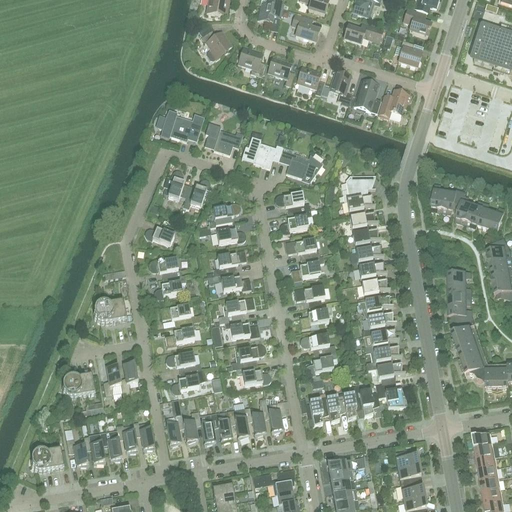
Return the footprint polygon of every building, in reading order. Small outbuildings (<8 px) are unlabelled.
[(226,19),(229,2),(225,1),(224,0),(209,0),(206,16),(226,19)] [(280,23),(283,4),(270,1),(266,0),(263,0),(262,1),(261,7),(258,23),(272,26),(273,22),(280,23)] [(321,0),(300,0),(300,3),(310,6),(308,13),(324,18),(329,4),(321,2),(321,0)] [(371,13),(374,3),(380,5),(381,0),(357,0),(353,14),(372,20),(374,14),(371,13)] [(436,11),(439,3),(441,4),(442,0),(419,0),(416,11),(428,15),(430,9),(436,11)] [(487,5),(484,11),(496,15),(498,9),(487,5)] [(427,40),(431,27),(424,25),(426,18),(408,12),(404,25),(411,27),(409,34),(427,40)] [(315,45),(320,32),(306,27),(308,21),(295,17),(292,28),(298,30),(295,39),(315,45)] [(474,60),(473,63),(493,70),(492,72),(509,77),(509,75),(511,75),(511,35),(499,32),(482,26),(481,26),(480,27),(479,28),(473,47),(475,48),(478,49),(474,60)] [(361,48),(363,40),(380,45),(383,34),(362,27),(360,33),(348,29),(344,42),(361,48)] [(206,46),(211,53),(207,55),(207,58),(210,63),(213,64),(216,62),(216,63),(228,55),(226,53),(232,49),(222,35),(217,38),(214,32),(201,40),(205,47),(206,46)] [(417,71),(422,56),(412,53),(414,47),(403,43),(400,49),(403,50),(398,65),(417,71)] [(261,80),(266,66),(260,65),(262,57),(243,51),(238,67),(252,71),(251,76),(261,80)] [(289,74),(292,66),(273,60),(268,76),(286,82),(285,87),(291,89),(295,76),(289,74)] [(319,83),(321,76),(302,70),(297,86),(316,92),(314,97),(320,99),(325,85),(319,83)] [(348,109),(352,97),(345,95),(351,79),(336,74),(330,93),(339,96),(337,103),(342,104),(341,107),(348,109)] [(375,101),(379,88),(362,82),(354,109),(377,116),(381,103),(375,101)] [(394,93),(390,105),(383,103),(378,117),(389,120),(391,114),(401,118),(404,109),(407,110),(411,98),(394,93)] [(187,142),(197,145),(204,121),(194,117),(192,124),(168,116),(166,121),(163,120),(160,121),(158,123),(157,126),(158,128),(160,131),(162,131),(161,136),(187,144),(187,142)] [(238,152),(243,137),(236,135),(236,138),(220,133),(221,130),(209,126),(205,138),(208,139),(204,150),(230,158),(233,150),(238,152)] [(278,164),(283,150),(276,148),(276,151),(260,146),(261,143),(252,140),(248,151),(245,150),(242,162),(270,171),(272,162),(278,164)] [(311,184),(323,168),(310,159),(309,162),(293,157),(294,154),(283,150),(278,164),(289,168),(286,176),(311,184)] [(185,201),(189,189),(181,186),(183,181),(183,178),(182,175),(179,174),(176,173),(174,175),(172,177),(171,181),(167,179),(163,190),(170,192),(168,199),(178,203),(180,199),(185,201)] [(371,191),(375,179),(350,179),(346,184),(348,197),(343,198),(344,205),(347,205),(347,204),(367,201),(367,200),(365,192),(375,192),(375,191),(371,191)] [(212,194),(209,193),(210,190),(210,187),(209,184),(207,182),(204,182),(201,184),(199,186),(198,192),(189,189),(185,201),(183,210),(189,212),(191,207),(201,210),(204,200),(209,202),(212,194)] [(442,215),(445,195),(439,194),(441,189),(435,188),(434,193),(433,203),(431,205),(432,207),(432,210),(431,214),(442,215)] [(459,212),(463,199),(464,199),(465,195),(464,195),(452,191),(451,195),(445,195),(442,215),(450,217),(451,213),(453,214),(454,211),(459,212)] [(287,208),(289,217),(310,213),(309,207),(304,208),(302,197),(284,200),(283,197),(279,198),(277,199),(275,202),(275,205),(276,207),(278,209),(281,209),(287,208)] [(466,227),(472,207),(466,205),(469,201),(464,199),(463,199),(459,212),(456,221),(455,224),(466,227)] [(365,218),(364,218),(363,210),(375,210),(375,209),(371,209),(371,200),(367,200),(367,201),(347,204),(347,205),(348,215),(351,215),(352,220),(352,221),(365,218)] [(477,227),(484,206),(479,204),(478,209),(472,207),(466,227),(476,231),(477,228),(477,227)] [(232,227),(230,218),(236,217),(239,216),(241,214),(241,211),(240,208),(237,207),(234,206),(230,207),(231,210),(212,213),(214,223),(209,224),(210,231),(216,230),(215,230),(220,229),(232,227)] [(498,234),(503,218),(503,217),(505,213),(499,211),(499,216),(487,212),(489,207),(484,206),(477,227),(477,228),(498,234)] [(310,213),(289,217),(290,225),(284,226),(282,228),(280,230),(280,233),(281,236),(283,237),(286,237),(290,237),(290,234),(308,231),(306,220),(312,219),(311,215),(310,213)] [(368,235),(367,235),(366,227),(378,227),(378,226),(374,226),(374,216),(364,218),(365,218),(352,221),(352,220),(350,221),(351,232),(354,231),(355,237),(368,235)] [(174,239),(170,237),(173,231),(161,226),(158,235),(152,232),(150,232),(147,233),(145,235),(145,238),(146,241),(148,243),(152,244),(153,242),(170,249),(174,239)] [(245,236),(242,235),(239,234),(233,235),(232,227),(220,229),(215,230),(216,230),(219,247),(237,244),(237,246),(241,245),(244,244),(246,242),(246,239),(245,236)] [(370,252),(369,243),(381,243),(377,243),(377,233),(367,235),(368,235),(355,237),(352,237),(354,249),(357,248),(358,254),(370,252)] [(510,254),(504,243),(505,243),(504,241),(489,249),(489,254),(487,254),(489,265),(511,261),(510,254)] [(320,260),(318,253),(316,254),(314,243),(296,247),(295,244),(286,246),(288,257),(299,255),(301,263),(320,260)] [(373,269),(373,268),(372,260),(384,260),(384,259),(380,259),(380,250),(370,252),(358,254),(355,254),(357,265),(360,265),(361,270),(361,271),(373,269)] [(236,275),(235,266),(246,264),(244,253),(235,255),(235,257),(217,261),(219,271),(213,272),(214,275),(206,277),(207,280),(214,279),(215,279),(218,278),(236,275)] [(320,277),(318,267),(324,266),(323,259),(320,260),(301,263),(302,272),(291,274),(293,285),(302,283),(302,281),(320,277)] [(511,271),(511,264),(511,261),(489,265),(491,276),(511,271)] [(181,279),(180,273),(178,273),(176,263),(165,265),(164,262),(153,264),(151,265),(149,267),(149,270),(150,273),(153,275),(155,275),(161,274),(163,282),(181,279)] [(377,285),(376,285),(375,277),(387,277),(387,276),(383,276),(383,267),(373,268),(373,269),(361,271),(361,270),(358,271),(360,282),(363,282),(364,287),(377,285)] [(511,282),(511,271),(491,276),(493,286),(511,282)] [(105,283),(126,279),(125,273),(104,277),(105,283)] [(251,292),(249,281),(238,283),(236,275),(218,278),(219,285),(221,284),(223,295),(241,291),(242,294),(251,292)] [(466,275),(448,275),(448,287),(466,286),(466,280),(471,281),(471,275),(466,275)] [(182,297),(180,286),(185,286),(184,279),(181,279),(163,282),(164,291),(158,292),(156,293),(154,296),(154,298),(155,301),(158,303),(160,303),(164,302),(164,300),(182,297)] [(511,282),(493,286),(495,297),(497,297),(498,301),(511,302),(511,282)] [(379,302),(378,294),(390,294),(390,293),(386,293),(386,283),(376,285),(377,285),(364,287),(362,288),(364,301),(365,305),(379,302)] [(466,292),(466,286),(448,287),(448,297),(471,297),(471,292),(466,292)] [(322,308),(321,302),(325,302),(323,291),(304,294),(304,291),(294,293),(296,304),(308,302),(309,311),(322,308)] [(449,308),(466,308),(471,308),(471,297),(448,297),(449,308)] [(245,322),(243,314),(255,312),(253,300),(243,302),(244,305),(225,308),(226,314),(224,314),(225,319),(219,320),(219,324),(220,327),(224,326),(245,322)] [(382,319),(381,310),(393,310),(389,310),(389,300),(379,302),(365,305),(358,306),(359,313),(361,312),(365,322),(367,321),(368,322),(382,319)] [(125,318),(123,302),(101,306),(99,307),(98,307),(98,308),(97,308),(96,309),(95,310),(94,311),(94,312),(93,313),(93,314),(93,315),(93,316),(93,317),(93,318),(93,319),(93,320),(94,321),(95,322),(96,324),(97,325),(99,326),(100,326),(101,327),(102,327),(103,327),(105,327),(126,323),(125,318)] [(331,307),(322,308),(309,311),(311,319),(299,321),(301,332),(310,331),(310,332),(318,330),(318,327),(329,325),(328,320),(333,319),(331,307)] [(466,314),(466,308),(449,308),(449,319),(450,319),(472,319),(471,319),(471,313),(466,314)] [(170,310),(160,311),(162,323),(173,321),(175,329),(194,326),(197,325),(205,324),(204,317),(196,319),(190,320),(188,309),(170,312),(170,310)] [(385,336),(385,335),(384,327),(396,327),(396,326),(392,326),(392,317),(382,319),(368,322),(369,332),(362,334),(363,339),(370,338),(373,337),(373,338),(385,336)] [(473,331),(471,325),(473,324),(472,319),(450,319),(456,337),(473,331)] [(260,340),(258,329),(246,331),(245,322),(224,326),(225,332),(230,331),(231,342),(250,339),(250,341),(260,340)] [(177,338),(165,340),(167,351),(177,349),(176,346),(195,343),(193,333),(195,332),(194,326),(175,329),(177,338)] [(511,368),(506,369),(506,368),(489,368),(483,349),(482,349),(475,330),(473,331),(456,337),(452,338),(467,380),(470,378),(473,379),(474,377),(477,376),(478,379),(477,382),(478,384),(481,385),(484,383),(486,383),(487,386),(485,388),(487,390),(487,394),(511,393),(511,368)] [(395,343),(395,334),(385,335),(385,336),(373,338),(373,337),(370,338),(372,348),(365,350),(366,356),(370,356),(374,355),(373,355),(388,352),(387,344),(399,344),(399,343),(395,343)] [(329,349),(327,339),(309,342),(308,339),(305,340),(302,341),(300,343),(300,346),(301,349),(304,351),(306,351),(312,350),(314,359),(336,355),(335,348),(329,349)] [(257,369),(256,360),(261,359),(264,358),(266,355),(266,352),(265,350),(262,348),(259,348),(256,349),(256,351),(238,354),(239,360),(236,360),(237,365),(231,366),(232,369),(227,370),(228,374),(236,372),(238,372),(243,371),(257,369)] [(391,369),(390,360),(402,360),(398,360),(398,350),(388,352),(373,355),(374,355),(370,356),(371,365),(366,366),(368,373),(376,372),(391,369)] [(333,373),(332,367),(338,366),(336,355),(314,359),(315,367),(309,368),(307,369),(305,372),(305,375),(306,377),(309,379),(312,379),(315,379),(315,376),(333,373)] [(202,373),(200,367),(195,367),(193,357),(175,360),(174,358),(170,358),(168,360),(166,362),(166,365),(167,368),(169,369),(172,369),(178,368),(180,377),(202,373)] [(125,383),(120,384),(121,388),(122,396),(129,395),(129,386),(138,385),(134,366),(135,366),(134,363),(123,367),(123,368),(125,383)] [(109,386),(103,387),(105,399),(113,398),(122,396),(121,388),(120,384),(118,369),(117,366),(106,371),(109,386)] [(394,385),(393,377),(405,377),(401,377),(401,367),(391,369),(376,372),(378,382),(381,382),(382,388),(401,385),(400,384),(394,385)] [(259,377),(257,369),(243,371),(238,372),(236,372),(237,379),(242,378),(244,389),(262,385),(263,388),(267,387),(269,386),(271,384),(271,381),(270,378),(267,376),(265,376),(259,377)] [(203,373),(202,373),(180,377),(181,386),(175,387),(173,388),(171,390),(171,393),(172,396),(174,397),(177,398),(181,397),(181,394),(199,391),(198,386),(206,383),(203,373)] [(95,397),(91,377),(70,380),(69,381),(67,381),(66,382),(64,384),(64,385),(63,386),(62,387),(62,389),(62,390),(62,392),(62,393),(62,394),(63,396),(64,397),(65,398),(66,399),(67,400),(68,400),(69,401),(71,401),(72,401),(74,401),(95,397)] [(408,411),(401,393),(392,394),(391,387),(401,385),(382,388),(375,389),(377,395),(380,414),(378,401),(386,400),(388,411),(408,411)] [(362,411),(360,396),(359,389),(352,390),(353,397),(343,399),(343,401),(346,414),(345,414),(347,424),(356,420),(357,424),(358,424),(354,412),(362,411)] [(377,395),(371,396),(370,394),(360,396),(362,411),(364,421),(373,417),(374,421),(375,421),(370,409),(379,408),(380,414),(377,395)] [(346,414),(343,401),(343,399),(342,396),(336,397),(336,395),(326,397),(326,402),(329,417),(330,427),(339,423),(341,427),(337,415),(345,414),(346,414)] [(266,435),(263,421),(269,420),(268,416),(267,407),(265,401),(259,402),(260,417),(251,419),(252,423),(254,438),(255,440),(266,436),(266,435)] [(326,402),(305,406),(309,431),(323,426),(324,430),(320,418),(329,417),(326,402)] [(286,417),(283,404),(267,407),(268,416),(269,420),(271,435),(272,437),(283,433),(283,432),(281,420),(286,418),(286,417)] [(53,424),(104,415),(103,410),(52,419),(53,424)] [(247,424),(252,423),(251,419),(250,410),(233,413),(235,422),(234,422),(235,426),(238,441),(237,441),(238,443),(249,439),(247,424)] [(235,426),(234,422),(235,422),(233,413),(216,416),(218,425),(218,429),(221,444),(221,446),(233,442),(232,441),(230,427),(235,426)] [(201,428),(199,419),(198,414),(191,416),(191,424),(183,426),(184,430),(186,445),(187,447),(198,443),(198,442),(195,428),(201,427),(201,428)] [(209,418),(199,419),(201,428),(204,447),(205,449),(216,445),(216,444),(213,430),(218,429),(218,425),(216,416),(209,418)] [(181,445),(178,431),(184,430),(183,426),(182,417),(175,418),(175,427),(166,429),(170,448),(169,448),(170,450),(181,446),(181,445)] [(154,450),(151,432),(150,425),(139,427),(138,425),(133,426),(134,435),(135,438),(140,438),(143,452),(143,453),(155,453),(155,450),(154,450)] [(138,453),(135,438),(134,435),(126,436),(123,428),(116,429),(117,434),(118,443),(118,442),(119,442),(118,441),(123,440),(126,455),(126,456),(138,456),(138,453)] [(122,461),(118,442),(118,443),(117,434),(100,437),(101,446),(102,446),(102,450),(108,449),(110,463),(110,464),(122,464),(122,461)] [(105,464),(102,450),(102,446),(101,446),(100,437),(83,440),(85,449),(85,448),(86,452),(91,452),(93,466),(93,467),(105,467),(105,464)] [(493,448),(491,437),(472,440),(474,452),(493,448)] [(88,467),(86,452),(85,448),(85,449),(76,450),(73,442),(66,443),(68,455),(74,455),(77,469),(77,470),(88,470),(88,467)] [(495,459),(493,448),(474,452),(476,463),(495,459)] [(64,471),(60,451),(39,454),(38,455),(37,455),(36,456),(35,456),(33,458),(32,459),(32,460),(31,461),(31,462),(31,464),(30,465),(31,467),(31,468),(32,470),(32,471),(33,472),(34,472),(34,473),(35,474),(37,474),(38,475),(39,475),(41,475),(43,475),(64,471)] [(419,468),(416,452),(395,456),(398,472),(419,468)] [(497,471),(495,459),(476,463),(478,474),(497,471)] [(351,472),(352,472),(350,462),(327,466),(329,476),(347,473),(351,472)] [(379,464),(372,465),(374,475),(380,474),(379,464)] [(421,484),(419,468),(398,472),(401,488),(421,484)] [(499,482),(497,471),(478,474),(480,485),(499,482)] [(272,487),(294,483),(294,472),(278,475),(278,483),(272,484),(271,476),(253,480),(255,491),(272,488),(272,487)] [(353,482),(351,472),(347,473),(329,476),(331,486),(349,483),(353,482)] [(353,482),(349,483),(331,486),(333,496),(351,493),(355,492),(353,482)] [(501,493),(499,482),(480,485),(482,496),(501,493)] [(234,496),(232,483),(212,486),(214,500),(234,496)] [(293,495),(292,489),(294,489),(294,483),(272,487),(272,488),(274,498),(277,498),(293,495)] [(424,500),(421,484),(401,488),(403,504),(424,500)] [(355,492),(351,493),(333,496),(335,506),(352,503),(357,502),(355,492)] [(503,504),(501,493),(482,496),(484,508),(503,504)] [(297,505),(296,500),(294,500),(293,495),(277,498),(279,509),(281,508),(297,505)] [(236,506),(234,496),(214,500),(216,509),(236,506)] [(426,511),(424,500),(403,504),(404,511),(426,511)] [(358,511),(357,502),(352,503),(335,506),(335,511),(358,511)]
